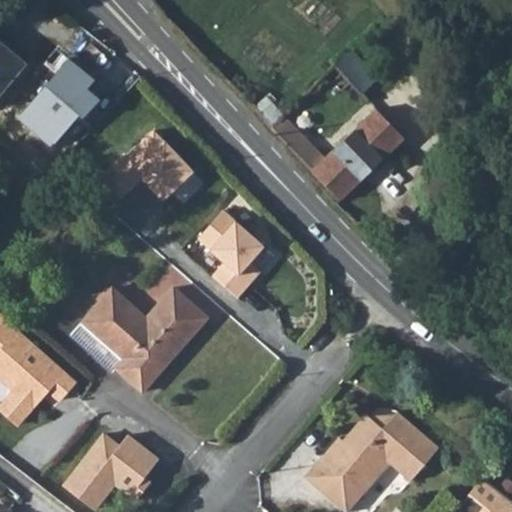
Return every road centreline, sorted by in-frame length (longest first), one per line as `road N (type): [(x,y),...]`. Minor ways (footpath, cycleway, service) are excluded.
road 1 (tertiary): [(106,0),(382,288),(511,390)]
road 2 (residential): [(350,336),(190,511)]
